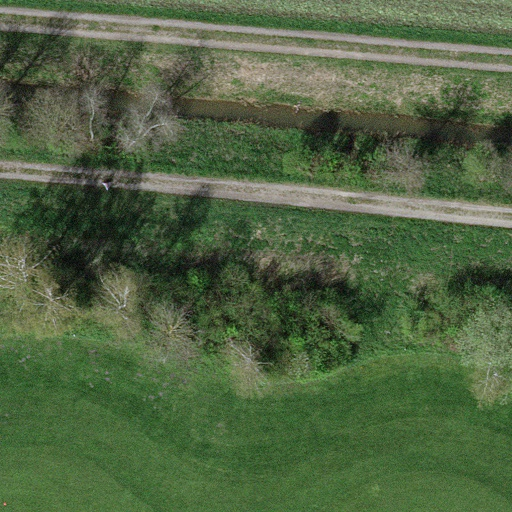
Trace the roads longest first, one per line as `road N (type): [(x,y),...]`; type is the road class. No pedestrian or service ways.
road 1 (track): [(0,178),(511,230)]
road 2 (track): [(0,32),(511,74)]
